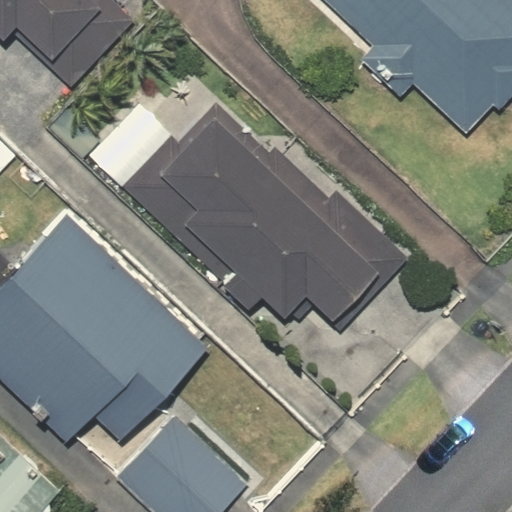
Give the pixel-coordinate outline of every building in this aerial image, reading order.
[(0,0),(0,26),(63,85),(130,13),(115,0),(0,0)] [(511,0),(325,0),(367,38),(353,53),(395,92),(407,78),(461,128),(488,99),(493,104),(511,83),(511,0)] [(166,130),(119,180),(216,271),(226,260),(278,309),(294,292),(333,329),(404,253),(333,187),(327,193),(275,144),(270,150),(213,96),(174,138),(166,130)] [(62,203),(0,267),(0,373),(61,432),(86,406),(113,432),(203,339),(62,203)] [(167,410),(108,473),(149,511),(212,511),(242,481),(167,410)] [(0,426),(0,511),(26,511),(57,480),(0,426)]
